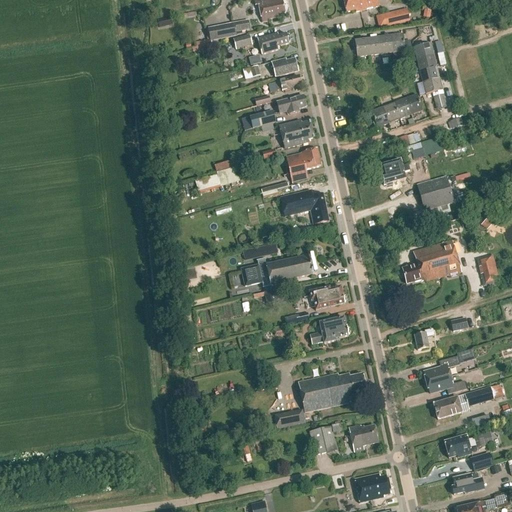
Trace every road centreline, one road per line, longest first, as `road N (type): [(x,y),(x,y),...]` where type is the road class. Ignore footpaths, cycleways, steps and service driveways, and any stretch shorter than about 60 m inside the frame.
road 1 (tertiary): [(401,456),(300,0)]
road 2 (residential): [(193,501),(401,456)]
road 3 (track): [(159,506),(157,484),(0,499)]
road 4 (track): [(374,337),(511,293)]
